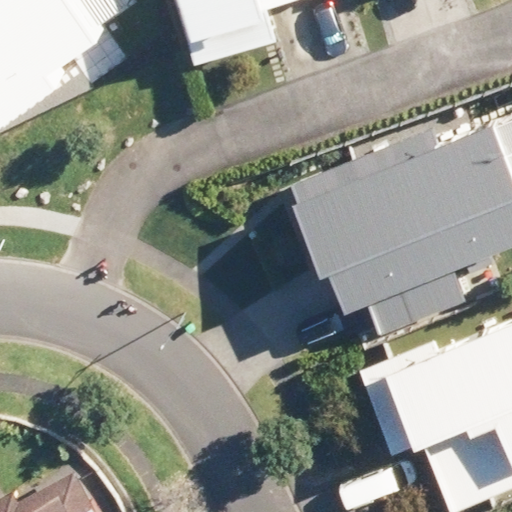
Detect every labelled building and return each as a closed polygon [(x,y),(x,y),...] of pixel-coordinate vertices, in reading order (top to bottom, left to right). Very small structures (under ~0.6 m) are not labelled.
[(0,0),(0,109),(95,45),(60,0),(0,0)] [(171,0),(190,61),(272,36),(264,3),(276,0),(171,0)] [(351,297),(511,231),(511,147),(500,117),(457,135),(449,117),(302,177),(351,297)] [(511,326),(452,353),(447,343),(374,374),(411,460),(437,448),(464,511),(485,511),(511,500),(511,326)] [(71,511),(96,499),(80,470),(3,511),(71,511)]
